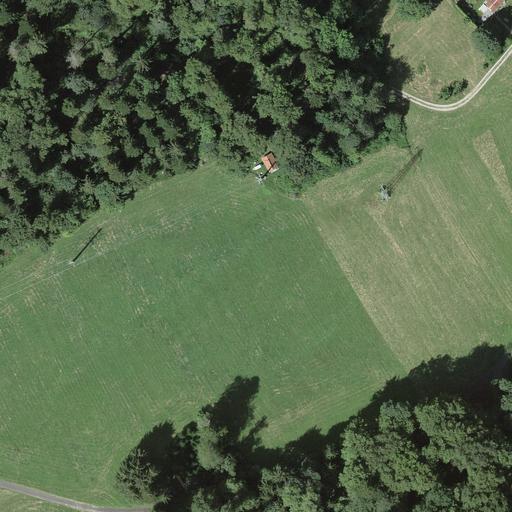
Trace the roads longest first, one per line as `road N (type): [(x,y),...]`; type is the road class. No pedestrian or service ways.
road 1 (track): [(482,387),(263,479),(171,506),(111,511)]
road 2 (track): [(511,53),(457,111),(359,74),(267,131)]
road 3 (unclassified): [(263,0),(199,50),(144,73),(0,109)]
